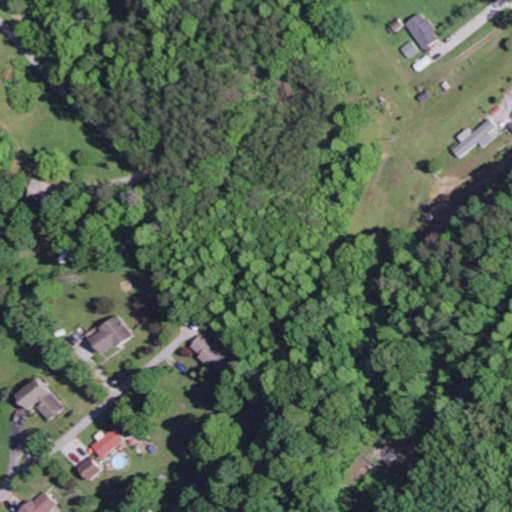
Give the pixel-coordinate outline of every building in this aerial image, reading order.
[(410,23),(427,50),(444,39),(427,12),(410,23)] [(404,48),(412,58),(422,50),(415,40),(404,48)] [(499,139),(494,133),(502,126),(496,118),(478,133),(473,128),(463,137),(467,143),(459,150),(465,158),(484,142),(488,148),(499,139)] [(36,194),(56,199),(60,184),(39,179),(36,194)] [(112,356),(139,335),(124,315),(107,328),(110,332),(99,340),(112,356)] [(196,349),(235,380),(246,367),(207,335),(196,349)] [(41,410),(46,406),(60,421),(75,407),(47,378),(28,396),(41,410)] [(112,458),(130,440),(120,429),(101,446),(112,458)] [(111,469),(100,457),(87,468),(98,481),(111,469)] [(30,511),(56,511),(65,503),(51,490),(30,511)]
